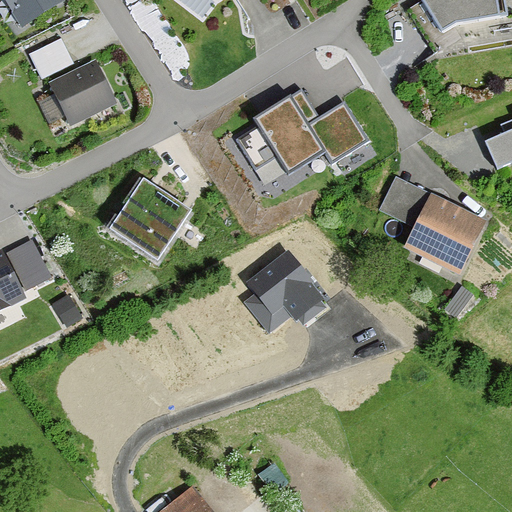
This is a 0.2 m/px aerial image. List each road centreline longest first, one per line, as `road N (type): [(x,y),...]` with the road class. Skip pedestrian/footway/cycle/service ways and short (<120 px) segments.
road 1 (unknown): [(323,26),(474,186)]
road 2 (residential): [(181,114),(366,0)]
road 3 (residential): [(0,208),(181,114)]
road 4 (residential): [(109,0),(181,114)]
